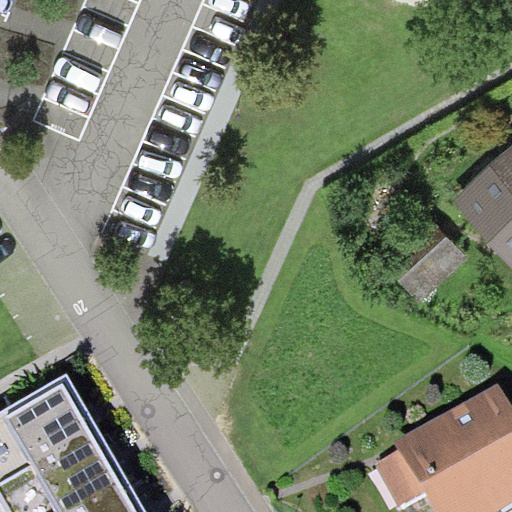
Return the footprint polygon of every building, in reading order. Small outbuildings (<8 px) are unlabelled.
[(511,145),(464,189),(511,242),(511,145)] [(511,407),(499,385),(393,444),(400,455),(378,467),(400,507),(423,495),(432,511),(502,511),(511,506),(511,407)] [(64,396),(0,433),(0,495),(5,504),(96,450),(64,396)] [(96,450),(5,504),(9,511),(80,511),(119,489),(96,450)] [(133,511),(119,489),(80,511),(133,511)]
